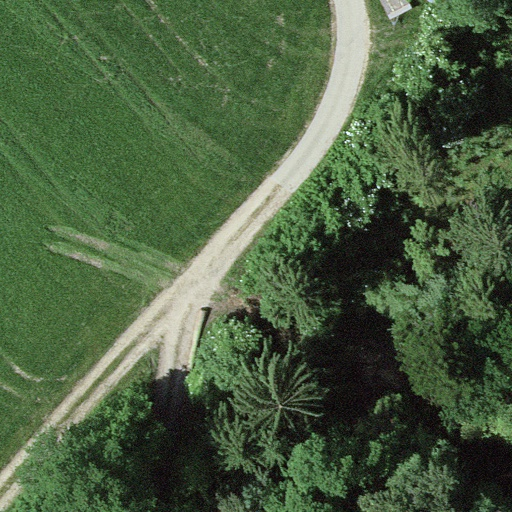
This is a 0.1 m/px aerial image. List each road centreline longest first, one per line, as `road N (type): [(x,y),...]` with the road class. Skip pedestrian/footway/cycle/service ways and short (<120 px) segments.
road 1 (track): [(348,0),(354,33),(342,84),(183,292)]
road 2 (track): [(0,509),(183,292)]
road 3 (track): [(158,511),(183,292)]
